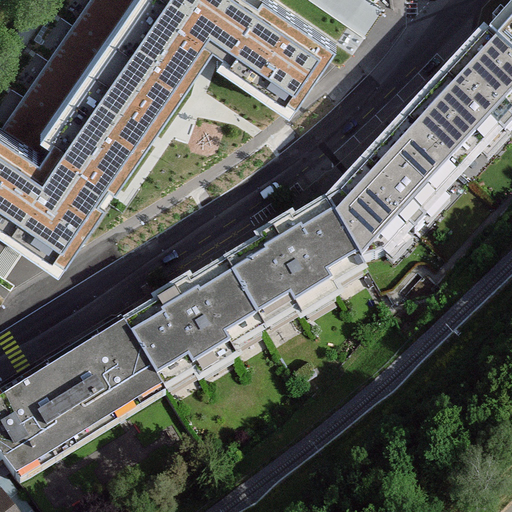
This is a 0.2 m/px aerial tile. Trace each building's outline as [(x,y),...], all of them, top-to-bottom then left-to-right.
[(0,223),(61,265),(110,195),(113,190),(116,186),(146,141),(149,136),(152,133),(191,75),(198,65),(209,49),(217,55),(224,59),(291,106),(336,40),(277,0),(92,0),(3,129),(0,126),(0,223)] [(511,114),(511,59),(482,33),(401,127),(456,178),(511,114)] [(456,178),(401,127),(325,211),(362,274),(456,178)] [(362,274),(325,211),(217,275),(252,334),(285,315),(292,328),(335,302),(330,294),(362,274)] [(252,334),(217,275),(112,337),(142,387),(173,368),(178,377),(218,353),(219,354),(252,334)] [(0,463),(142,387),(112,337),(0,402),(0,463)]
